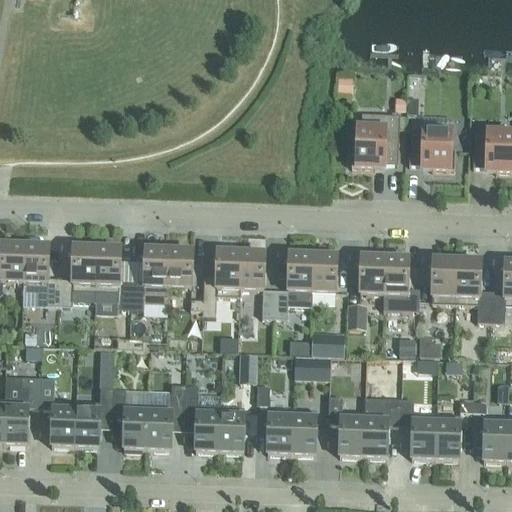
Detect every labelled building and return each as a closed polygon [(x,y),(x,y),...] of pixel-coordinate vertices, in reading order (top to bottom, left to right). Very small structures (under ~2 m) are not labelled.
[(337,82),(337,96),(349,96),(350,83),(337,82)] [(408,102),(407,119),(418,119),(418,102),(408,102)] [(395,103),(395,116),(405,116),(406,103),(395,103)] [(362,133),(357,133),(357,153),(353,153),(353,152),(352,152),(351,173),(383,175),(384,170),(397,171),(399,121),(398,120),(397,122),(363,121),(362,133)] [(408,171),(422,171),(422,176),(454,177),(455,156),(450,155),(451,136),(410,135),(408,171)] [(472,173),(486,174),(486,178),(511,178),(511,138),(474,137),(472,173)] [(46,311),(59,312),(60,283),(47,283),(48,251),(46,251),(46,248),(31,247),(31,250),(25,250),(23,295),(46,296),(46,311)] [(1,249),(0,280),(0,299),(0,300),(1,287),(23,288),(22,295),(23,295),(25,250),(1,249)] [(167,310),(168,300),(167,300),(169,255),(162,255),(162,252),(147,251),(147,254),(145,254),(144,287),(132,286),(130,315),(144,315),(144,309),(167,310)] [(72,284),(60,283),(59,312),(71,312),(72,307),(95,308),(97,253),(73,252),(72,284)] [(120,253),(97,253),(95,308),(118,309),(118,314),(130,315),(132,286),(119,286),(120,253)] [(192,256),(169,255),(167,300),(168,300),(168,293),(191,294),(192,256)] [(216,282),(215,302),(216,302),(239,303),(239,296),(241,257),(217,257),(216,282)] [(241,257),(239,296),(262,296),(263,296),(264,258),(241,257)] [(288,296),(288,311),(311,312),(311,298),(313,260),(289,259),(288,296)] [(313,260),(311,298),(335,299),(336,261),(313,260)] [(361,262),(360,300),(383,300),(384,262),(361,262)] [(383,300),(383,316),(418,317),(419,296),(407,295),(408,263),(384,262),(383,300)] [(456,265),(455,310),(478,311),(477,328),(490,328),(491,298),(479,297),(480,266),(478,266),(478,263),(463,263),(463,265),(456,265)] [(433,264),(431,309),(455,310),(456,265),(433,264)] [(491,298),(490,328),(503,329),(504,312),(511,312),(511,266),(505,267),(504,298),(491,298)] [(262,296),(262,323),(274,324),(275,296),(263,296),(262,296)] [(275,296),(274,324),(287,324),(288,311),(288,296),(275,296)] [(190,305),(190,316),(202,316),(203,305),(190,305)] [(202,316),(202,322),(215,323),(216,306),(203,305),(202,316)] [(363,311),(348,311),(347,333),(362,334),(363,311)] [(25,337),(25,347),(35,348),(35,338),(25,337)] [(129,355),(129,343),(117,343),(117,354),(129,355)] [(143,344),(129,343),(129,355),(142,355),(143,344)] [(343,347),(312,345),(312,361),(342,362),(343,347)] [(420,347),(420,362),(440,362),(440,347),(431,347),(420,347)] [(26,352),(26,365),(41,365),(41,352),(26,352)] [(174,384),(190,384),(191,357),(175,356),(174,384)] [(255,389),(256,361),(240,360),(239,388),(255,389)] [(314,361),(313,385),(329,386),(330,362),(314,361)] [(331,364),(331,374),(341,374),(341,364),(331,364)] [(446,366),(445,379),(461,379),(461,367),(446,366)] [(100,380),(99,393),(112,393),(113,381),(100,380)] [(4,405),(3,450),(26,451),(28,414),(40,414),(41,384),(21,383),(5,383),(4,405)] [(41,384),(40,414),(52,415),(51,452),(75,453),(76,408),(53,407),(53,385),(41,384)] [(498,390),(498,408),(508,408),(509,391),(498,390)] [(148,410),(147,455),(170,456),(171,436),(171,431),(183,431),(185,392),(171,391),(171,397),(170,411),(148,410)] [(257,391),(257,400),(269,401),(269,391),(257,391)] [(185,392),(183,431),(196,432),(196,437),(195,457),(219,458),(220,413),(197,412),(197,400),(197,392),(185,392)] [(76,408),(75,453),(98,454),(99,435),(99,428),(112,429),(112,422),(113,395),(100,395),(100,408),(76,408)] [(113,395),(112,422),(124,423),(125,409),(125,406),(125,395),(113,395)] [(257,400),(256,411),(269,411),(269,401),(257,400)] [(329,403),(328,429),(340,430),(339,462),(363,463),(364,418),(341,417),(342,403),(329,403)] [(364,418),(363,463),(386,464),(387,432),(400,432),(400,416),(401,405),(388,405),(365,404),(364,418)] [(400,416),(400,432),(412,432),(411,465),(435,466),(436,420),(413,419),(413,406),(401,405),(400,416)] [(460,418),(472,418),(472,408),(460,407),(460,418)] [(485,418),(485,408),(472,408),(472,418),(485,418)] [(124,423),(123,455),(125,455),(125,457),(140,458),(140,455),(147,455),(148,410),(125,409),(124,423)] [(220,413),(219,458),(242,459),(244,414),(220,413)] [(267,460),(291,461),(292,415),(269,415),(267,460)] [(292,415),(291,461),(314,461),(316,416),(292,415)] [(436,420),(435,466),(458,466),(460,421),(436,420)] [(506,468),(508,423),(484,422),(483,467),(506,468)]
